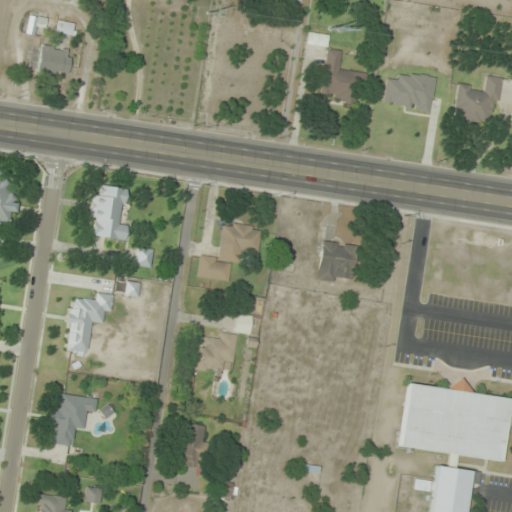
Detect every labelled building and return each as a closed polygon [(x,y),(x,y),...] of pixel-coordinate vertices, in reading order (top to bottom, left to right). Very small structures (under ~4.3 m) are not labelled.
[(45,18),(29,16),(26,32),(33,34),(35,25),(44,26),(45,18)] [(71,34),(73,23),(56,20),(55,32),(71,34)] [(307,44),(326,46),(328,34),(308,32),(307,44)] [(68,74),(71,50),(39,46),(36,71),(68,74)] [(326,50),(322,93),(333,94),(333,101),(353,103),(356,71),(338,70),(340,51),(326,50)] [(381,105),(428,112),(434,77),(397,71),(396,81),(385,79),(381,105)] [(457,84),(451,119),(491,126),(499,78),(483,75),(481,88),(457,84)] [(11,170),(0,169),(0,221),(8,222),(9,213),(7,213),(11,170)] [(123,220),(127,189),(100,185),(98,194),(91,194),(88,217),(95,218),(92,237),(124,240),(126,221),(123,220)] [(260,227),(222,222),(217,258),(199,255),(196,277),(227,281),(230,261),(235,262),(236,252),(256,255),(260,227)] [(320,241),(316,276),(352,281),(356,245),(320,241)] [(152,250),(136,247),(133,264),(148,267),(152,250)] [(114,290),(134,298),(138,287),(119,279),(114,290)] [(64,351),(87,353),(89,322),(101,323),(102,311),(110,312),(112,294),(94,292),(94,300),(74,298),(73,308),(68,308),(64,351)] [(248,334),(251,317),(236,313),(232,330),(248,334)] [(190,369),(221,373),(222,363),(232,365),(236,334),(216,332),(215,339),(203,337),(202,349),(193,348),(190,369)] [(398,446),(448,452),(446,467),(435,465),(428,511),(462,511),(467,482),(477,484),(479,472),(453,468),(455,454),(499,461),(508,398),(465,392),(467,382),(452,380),(451,389),(407,383),(398,446)] [(52,444),(71,446),(72,427),(82,428),(84,411),(93,412),(94,397),(56,394),(52,444)] [(203,425),(182,422),(176,464),(198,467),(203,425)] [(98,504),(100,488),(85,487),(83,502),(98,504)] [(73,511),(74,511),(63,509),(65,498),(39,493),(35,511),(73,511)]
